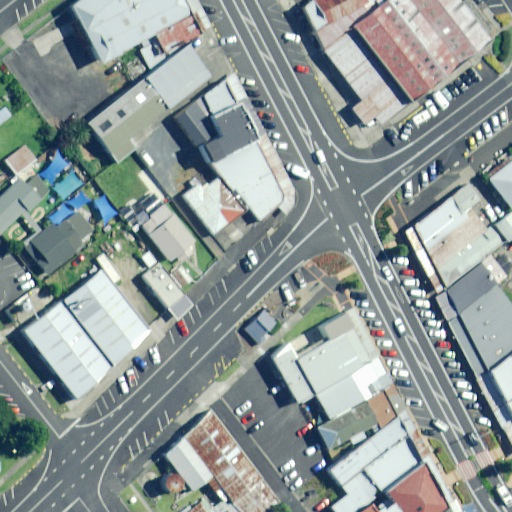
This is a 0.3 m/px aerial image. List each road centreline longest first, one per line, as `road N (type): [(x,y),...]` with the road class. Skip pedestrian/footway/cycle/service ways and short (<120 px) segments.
road 1 (residential): [(343,208),(73,471)]
road 2 (primary): [(343,208),(503,511)]
road 3 (primary): [(235,0),(343,208)]
road 4 (residential): [(343,208),(511,81)]
road 5 (residential): [(0,360),(51,426),(73,471)]
